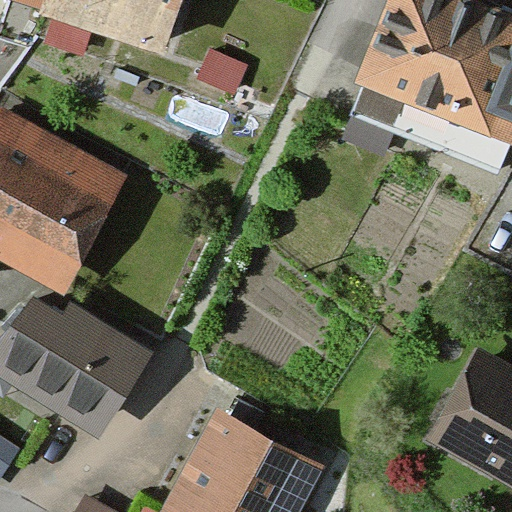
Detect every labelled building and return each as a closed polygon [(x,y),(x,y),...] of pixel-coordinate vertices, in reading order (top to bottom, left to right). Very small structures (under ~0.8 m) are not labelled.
[(0,0),(0,5),(162,61),(182,0),(0,0)] [(511,17),(469,0),(389,0),(365,59),(511,119),(511,17)] [(123,180),(0,116),(0,266),(60,298),(123,180)] [(0,379),(96,439),(147,356),(69,308),(61,321),(25,298),(0,339),(0,379)] [(511,495),(511,377),(477,357),(426,446),(511,495)] [(297,511),(319,473),(216,416),(162,511),(297,511)]
